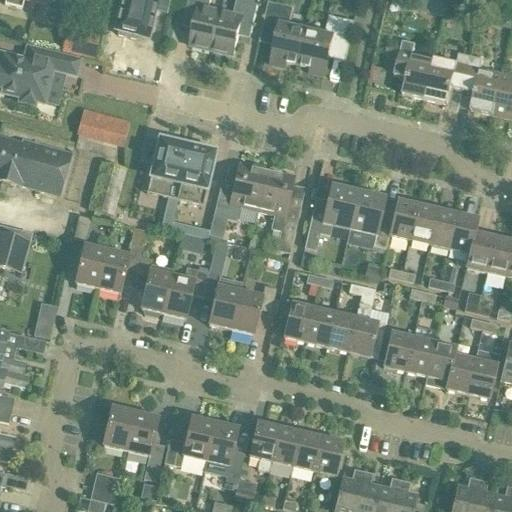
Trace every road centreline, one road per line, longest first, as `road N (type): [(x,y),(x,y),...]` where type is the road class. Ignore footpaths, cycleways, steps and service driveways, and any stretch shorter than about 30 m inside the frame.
road 1 (residential): [(511,459),(373,419),(360,407),(163,360),(97,346),(67,361)]
road 2 (residential): [(511,194),(495,190),(451,146),(347,119),(312,115),(295,127),(162,94)]
road 3 (residential): [(53,511),(58,491),(48,450),(67,361)]
